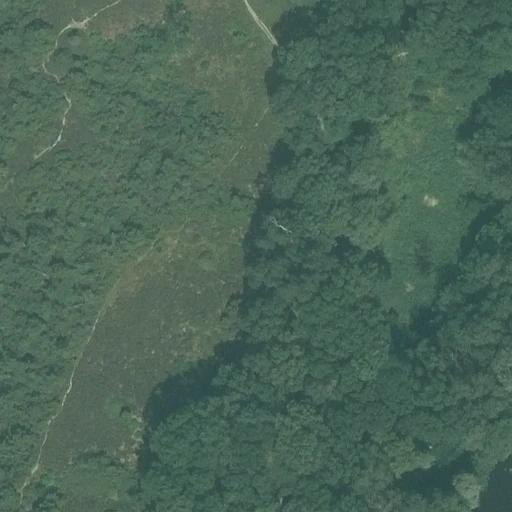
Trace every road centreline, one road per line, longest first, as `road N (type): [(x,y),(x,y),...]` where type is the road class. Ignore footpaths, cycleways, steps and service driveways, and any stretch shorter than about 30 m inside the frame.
road 1 (track): [(278,511),(312,439),(298,378),(333,189),(316,75)]
road 2 (track): [(479,0),(388,62),(316,75)]
road 3 (track): [(424,511),(445,491),(511,373)]
